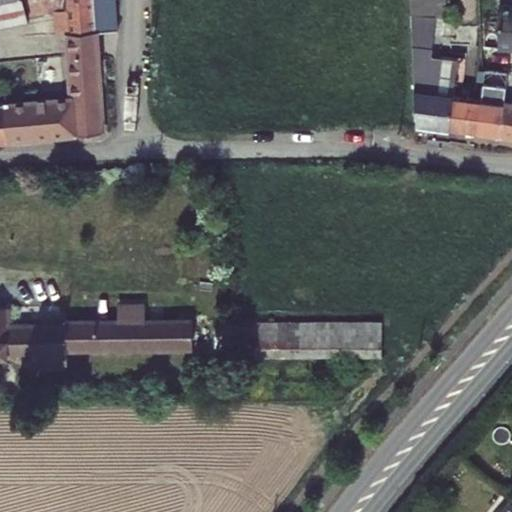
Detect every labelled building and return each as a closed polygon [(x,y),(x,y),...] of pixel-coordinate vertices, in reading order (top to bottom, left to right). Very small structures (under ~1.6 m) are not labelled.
[(0,0),(0,29),(30,24),(28,17),(25,0),(0,0)] [(25,0),(28,17),(55,13),(66,11),(65,0),(25,0)] [(68,36),(68,37),(98,36),(98,33),(121,32),(119,0),(65,0),(66,11),(68,36)] [(442,0),(409,0),(410,15),(436,15),(442,15),(442,0)] [(511,0),(504,0),(503,35),(511,35),(511,0)] [(66,11),(55,13),(56,37),(68,36),(66,11)] [(436,15),(410,15),(411,49),(436,54),(436,15)] [(99,52),(98,36),(68,37),(69,54),(99,52)] [(456,97),(456,57),(436,54),(411,49),(411,94),(417,129),(451,134),(456,97)] [(0,145),(104,136),(99,52),(69,54),(71,101),(0,108),(0,145)] [(491,65),(511,69),(511,59),(493,55),(491,65)] [(485,81),(483,96),(505,99),(507,84),(485,81)] [(451,134),(481,139),(485,101),(456,97),(451,134)] [(500,143),(505,104),(485,101),(481,139),(500,143)] [(500,143),(511,144),(511,105),(505,104),(500,143)] [(0,355),(14,356),(14,351),(39,351),(39,366),(74,366),(74,351),(224,349),(224,319),(151,320),(150,305),(124,305),(124,320),(71,320),(71,324),(14,324),(13,305),(0,305),(0,355)] [(387,321),(231,323),(232,355),(388,353),(387,321)] [(511,511),(511,501),(502,511),(511,511)]
